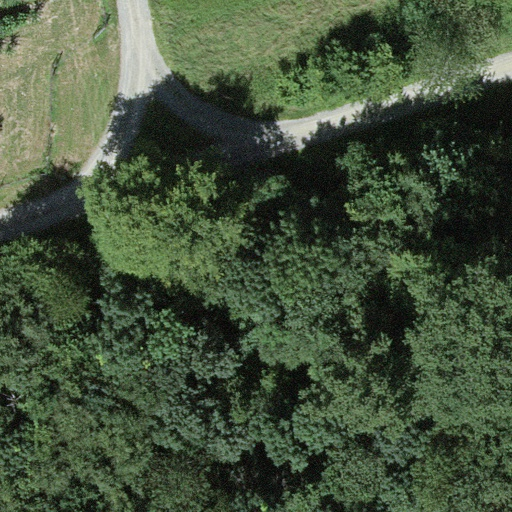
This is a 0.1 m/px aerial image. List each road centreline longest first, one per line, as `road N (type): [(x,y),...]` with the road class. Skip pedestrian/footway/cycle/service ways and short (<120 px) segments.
road 1 (track): [(511,64),(0,218)]
road 2 (track): [(161,171),(122,0)]
